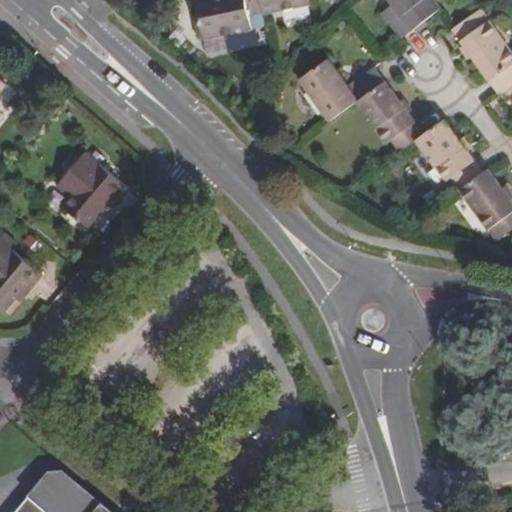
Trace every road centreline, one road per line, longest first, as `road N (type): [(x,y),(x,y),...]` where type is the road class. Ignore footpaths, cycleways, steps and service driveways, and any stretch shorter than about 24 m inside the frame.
road 1 (residential): [(0,372),(5,377),(213,152)]
road 2 (residential): [(42,0),(213,152)]
road 3 (residential): [(213,152),(349,291)]
road 4 (residential): [(407,511),(366,357)]
road 5 (residential): [(426,65),(496,152),(511,150)]
